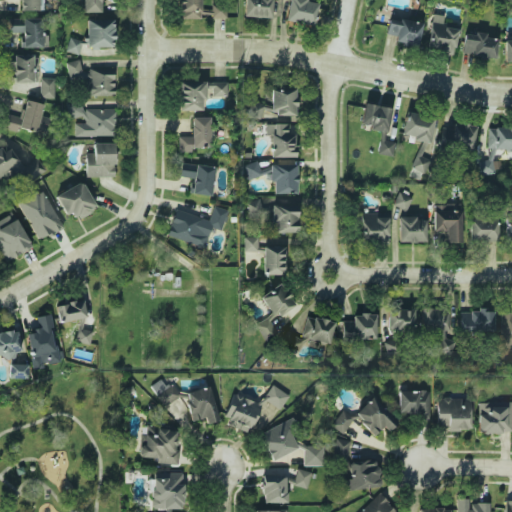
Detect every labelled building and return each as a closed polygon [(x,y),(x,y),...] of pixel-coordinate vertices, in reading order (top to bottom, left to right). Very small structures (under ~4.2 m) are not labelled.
[(43,0),(19,0),(20,11),(44,10),(43,0)] [(81,0),(82,13),(101,12),(100,0),(81,0)] [(225,17),(225,6),(200,6),(200,0),(179,0),(179,18),(200,18),(200,17),(225,17)] [(271,18),(271,0),(244,0),(244,17),(271,18)] [(316,3),(307,1),(306,0),(288,0),(285,21),(312,25),(316,3)] [(457,29),(441,27),(443,16),(431,14),(426,48),(454,51),(457,29)] [(21,48),(47,47),(47,33),(42,33),(42,18),(7,19),(7,33),(21,33),(21,48)] [(417,48),(422,24),(388,18),(385,34),(396,36),(395,44),(417,48)] [(113,47),(112,19),(85,20),(86,48),(113,47)] [(485,34),(464,32),(461,54),(494,58),(497,39),(485,37),(485,34)] [(79,55),(82,41),(68,37),(65,51),(79,55)] [(511,40),(503,40),(504,62),(511,62),(511,40)] [(12,55),(13,83),(32,82),(32,55),(12,55)] [(114,95),(113,68),(80,69),(80,61),(66,61),(67,81),(82,80),(82,96),(114,95)] [(54,78),(40,78),(39,97),(53,97),(54,78)] [(226,82),(178,81),(177,110),(202,111),(203,96),(225,96),(226,82)] [(295,114),(294,89),(270,90),(271,115),(295,114)] [(17,128),(35,132),(42,104),(25,100),(21,118),(7,114),(4,129),(16,132),(17,128)] [(260,119),(261,112),(268,114),(270,103),(250,100),(247,116),(260,119)] [(113,109),(81,109),(81,103),(66,103),(66,120),(73,120),(74,136),(113,136),(113,109)] [(391,108),(363,103),(359,124),(369,125),(369,129),(380,132),(376,153),(392,156),(395,142),(385,140),(391,108)] [(434,118),(406,112),(402,134),(413,136),(412,141),(429,144),(434,118)] [(209,117),(191,117),(191,136),(177,136),(178,153),(190,153),(190,148),(210,147),(209,117)] [(294,157),(293,124),(264,124),(265,136),(270,136),(270,157),(294,157)] [(439,128),(439,150),(474,150),(474,124),(453,124),(453,129),(439,128)] [(511,127),(483,127),(483,174),(494,174),(494,150),(511,149),(511,127)] [(0,147),(0,182),(22,168),(7,143),(0,147)] [(84,154),(85,177),(114,176),(113,143),(93,143),(93,154),(84,154)] [(429,160),(414,155),(410,168),(425,172),(429,160)] [(246,180),(269,172),(267,167),(259,169),(256,160),(241,165),(246,180)] [(215,168),(181,162),(178,177),(192,179),(189,193),(210,197),(215,168)] [(295,165),(270,165),(271,194),(296,193),(295,165)] [(55,195),(71,222),(96,208),(81,181),(55,195)] [(17,204),(38,241),(62,227),(40,190),(17,204)] [(406,211),(412,198),(398,191),(392,204),(406,211)] [(248,218),(262,215),(258,198),(244,202),(248,218)] [(296,232),(296,205),(271,205),(271,233),(296,232)] [(433,231),(444,231),(443,242),(461,243),(462,205),(433,205),(433,231)] [(208,220),(173,209),(165,237),(204,248),(210,227),(220,230),(226,210),(212,206),(208,220)] [(0,219),(0,255),(3,261),(30,248),(14,213),(0,219)] [(360,242),(388,241),(387,213),(359,213),(360,242)] [(425,242),(425,218),(398,217),(397,242),(425,242)] [(469,242),(497,241),(497,218),(468,218),(469,242)] [(242,237),(243,252),(257,251),(257,237),(242,237)] [(283,246),(262,246),(262,274),(282,275),(283,246)] [(259,296),(270,314),(254,325),(264,341),(278,333),(270,321),(295,305),(281,282),(259,296)] [(58,323),(75,320),(79,344),(91,342),(88,324),(87,324),(82,300),(55,305),(58,323)] [(458,312),(458,332),(492,333),(493,309),(476,308),(475,312),(458,312)] [(511,308),(499,309),(500,349),(511,348),(511,308)] [(387,310),(388,333),(414,332),(413,309),(387,310)] [(451,312),(421,310),(419,328),(435,330),(433,353),(448,354),(451,312)] [(375,338),(374,313),(352,314),(352,321),(340,321),(341,340),(375,338)] [(59,363),(50,314),(35,317),(37,330),(25,332),(32,368),(59,363)] [(328,345),(333,322),(305,315),(301,334),(286,331),(283,347),(298,351),(300,345),(318,349),(319,343),(328,345)] [(21,351),(16,329),(0,332),(0,364),(15,361),(13,353),(21,351)] [(26,378),(26,364),(8,365),(8,378),(26,378)] [(165,387),(159,379),(149,386),(163,407),(178,397),(170,384),(165,387)] [(259,405),(260,406),(263,400),(280,409),(288,394),(270,385),(259,405)] [(204,418),(205,423),(217,421),(209,386),(182,392),(189,421),(204,418)] [(397,391),(398,417),(429,416),(428,390),(397,391)] [(227,426),(249,433),(259,403),(231,394),(224,417),(229,418),(227,426)] [(397,421),(371,396),(351,416),(342,408),(327,423),(340,435),(354,420),(372,437),(382,427),(387,431),(397,421)] [(469,398),(436,398),(435,429),(469,430),(469,398)] [(511,431),(511,402),(477,402),(477,434),(501,433),(501,431),(511,431)] [(271,461),(299,447),(285,421),(258,435),(271,461)] [(138,457),(155,458),(155,463),(175,464),(178,429),(140,427),(138,457)] [(351,461),(349,439),(332,440),(334,458),(339,457),(342,491),(378,488),(376,459),(351,461)] [(303,466),(323,465),(323,445),(302,446),(303,466)] [(309,471),(293,469),(291,485),(307,488),(309,471)] [(182,472),(151,473),(151,509),(182,509),(182,472)] [(261,503),(285,503),(286,476),(261,475),(261,503)] [(395,511),(378,493),(358,511),(395,511)] [(455,511),(489,511),(489,503),(468,503),(468,499),(455,499),(455,511)] [(502,511),(511,511),(511,501),(505,501),(502,511)]
